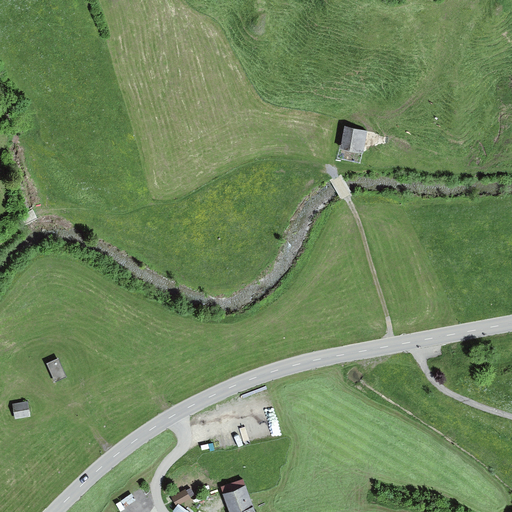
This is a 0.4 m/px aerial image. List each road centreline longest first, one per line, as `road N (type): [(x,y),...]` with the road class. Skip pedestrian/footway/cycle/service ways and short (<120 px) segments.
road 1 (secondary): [(173,415),(297,364),(511,323)]
road 2 (track): [(346,196),(392,346)]
road 3 (secondary): [(54,511),(173,415)]
